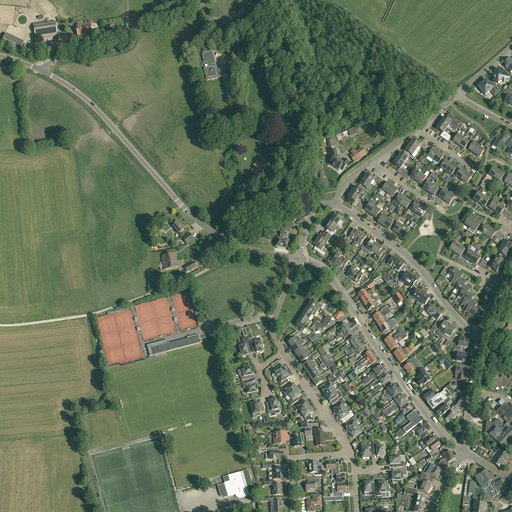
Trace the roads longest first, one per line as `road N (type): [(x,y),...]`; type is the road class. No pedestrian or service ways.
road 1 (residential): [(463,451),(441,435),(329,276),(296,259)]
road 2 (unclassified): [(315,203),(313,108),(262,0)]
road 3 (residential): [(481,336),(398,248),(335,203)]
road 4 (unclassified): [(179,201),(96,109),(44,71)]
road 5 (residential): [(44,71),(55,60),(114,49),(196,0)]
road 6 (residential): [(296,259),(225,238),(179,201)]
